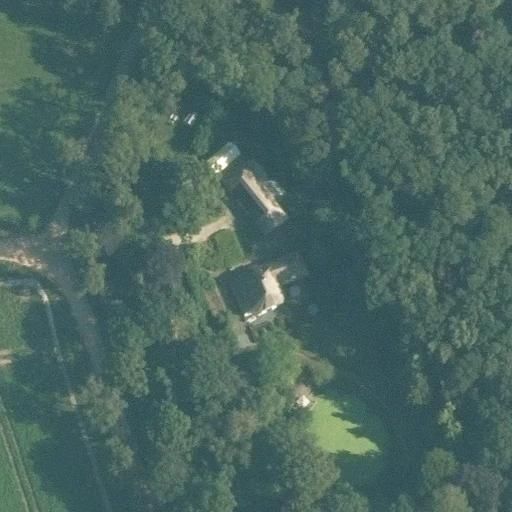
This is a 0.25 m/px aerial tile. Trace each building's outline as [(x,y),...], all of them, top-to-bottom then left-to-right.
[(188,41),(178,65),(192,71),(202,47),(188,41)] [(183,124),(191,129),(198,120),(190,114),(183,124)] [(229,134),(219,130),(215,138),(225,142),(229,134)] [(290,197),(257,156),(247,164),(279,205),(290,197)] [(243,165),(219,183),(264,240),(288,220),(243,165)] [(296,257),(249,277),(230,284),(244,318),(252,314),(258,316),(279,307),(272,290),(305,276),(296,257)]
